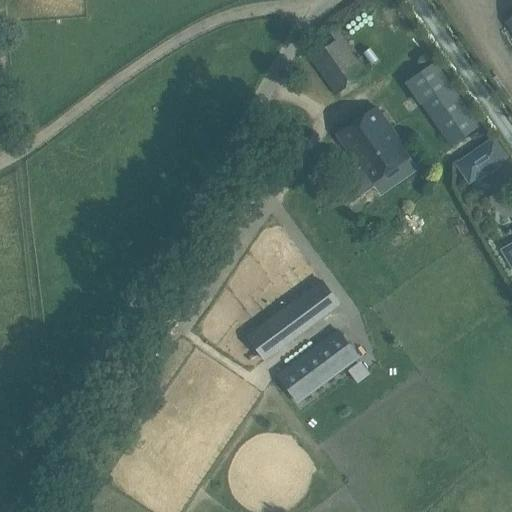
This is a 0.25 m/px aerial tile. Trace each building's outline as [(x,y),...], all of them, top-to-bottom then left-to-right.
[(336,95),(369,73),(335,24),(324,32),(332,43),(310,59),(336,95)] [(435,63),(405,82),(450,147),(479,126),(435,63)] [(411,156),(377,107),(337,135),(371,184),(411,156)] [(481,177),(497,166),(484,148),(459,165),(470,181),(480,174),(481,177)] [(336,184),(350,204),(364,195),(350,175),(336,184)] [(511,241),(502,247),(511,264),(511,241)] [(340,305),(323,282),(248,337),(266,361),(340,305)] [(161,362),(182,335),(165,323),(144,350),(161,362)] [(360,359),(338,330),(277,375),(298,403),(360,359)]
